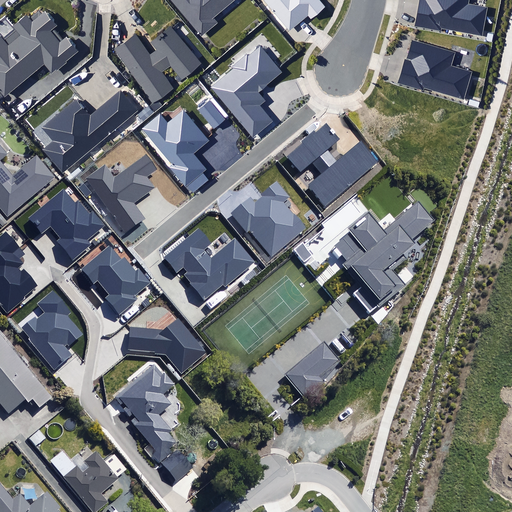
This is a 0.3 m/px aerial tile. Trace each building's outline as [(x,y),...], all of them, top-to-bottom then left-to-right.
[(231,0),(172,0),(201,35),(217,22),(212,16),(231,0)] [(310,16),(325,4),(321,0),(265,0),(289,28),(308,13),(310,16)] [(466,0),(419,0),(415,23),(439,27),(440,25),(480,32),(485,6),(466,2),(466,0)] [(56,24),(42,7),(30,18),(26,13),(16,22),(8,13),(0,20),(0,31),(2,34),(0,35),(0,87),(5,94),(44,61),(52,71),(78,49),(66,35),(62,38),(52,27),(56,24)] [(199,62),(172,24),(151,39),(158,49),(152,53),(137,32),(115,48),(152,100),(173,86),(162,69),(171,63),(180,76),(199,62)] [(453,51),(411,38),(398,80),(461,100),(470,70),(449,64),(453,51)] [(211,87),(253,138),(272,121),(259,105),(265,100),(258,92),(282,72),(260,46),(248,56),(247,54),(231,67),(233,69),(211,87)] [(138,109),(121,89),(91,114),(77,98),(43,126),(54,140),(44,148),(63,171),(138,109)] [(198,110),(213,129),(225,119),(209,100),(198,110)] [(187,186),(193,193),(208,180),(202,173),(206,169),(193,154),(209,140),(183,110),(167,123),(160,114),(142,129),(172,164),(168,167),(185,188),(187,186)] [(308,185),(324,205),(378,161),(362,142),(337,162),(326,149),(339,139),(326,124),(315,133),(314,131),(301,141),(303,143),(287,156),(300,172),(312,162),(322,174),(308,185)] [(0,164),(0,162),(6,158),(0,151),(0,212),(6,220),(54,180),(36,159),(12,179),(0,164)] [(86,179),(125,233),(145,219),(134,203),(156,188),(148,176),(157,170),(146,154),(114,177),(105,165),(86,179)] [(250,231),(271,257),(306,228),(294,213),(293,214),(283,202),(290,197),(277,182),(261,194),(263,196),(255,203),(250,197),(230,213),(247,233),(250,231)] [(57,241),(73,259),(91,244),(88,240),(105,226),(92,211),(90,214),(78,200),(76,202),(63,187),(27,218),(41,235),(50,227),(60,238),(57,241)] [(344,232),(347,236),(329,252),(360,287),(350,296),(368,316),(401,287),(390,274),(404,261),(399,256),(409,248),(406,245),(432,223),(415,205),(397,221),(390,213),(377,224),(367,212),(344,232)] [(190,284),(204,301),(223,285),(225,287),(255,262),(235,237),(211,257),(206,250),(213,244),(199,227),(163,257),(177,273),(184,267),(188,272),(185,275),(191,282),(190,284)] [(0,303),(7,312),(39,286),(24,268),(21,270),(19,268),(24,263),(20,259),(26,254),(6,231),(0,236),(0,303)] [(299,244),(289,252),(301,266),(311,257),(299,244)] [(105,299),(119,315),(139,299),(136,296),(152,282),(139,267),(135,270),(125,257),(122,260),(110,246),(81,269),(94,283),(98,280),(110,295),(105,299)] [(313,274),(327,263),(320,253),(306,265),(313,274)] [(29,339),(55,370),(73,355),(66,346),(68,345),(69,347),(84,334),(68,315),(71,313),(53,291),(38,303),(45,312),(37,319),(35,317),(22,328),(30,338),(29,339)] [(166,354),(181,373),(206,353),(178,318),(164,330),(130,327),(128,350),(155,352),(155,354),(166,354)] [(0,407),(7,415),(23,402),(26,406),(30,402),(37,410),(51,398),(26,367),(24,369),(0,340),(0,407)] [(339,365),(322,344),(282,377),(300,398),(339,365)] [(160,464),(176,483),(194,468),(178,448),(173,453),(169,448),(176,442),(168,433),(171,430),(158,415),(171,404),(163,394),(175,384),(166,374),(163,375),(154,365),(116,397),(133,419),(131,421),(150,444),(143,449),(158,466),(160,464)] [(204,374),(181,376),(182,393),(205,391),(204,374)] [(115,415),(81,376),(67,388),(101,427),(115,415)] [(75,470),(61,453),(49,463),(88,511),(98,511),(106,506),(99,496),(115,483),(93,455),(75,470)] [(12,503),(0,488),(0,511),(54,511),(57,509),(44,495),(28,508),(19,497),(12,503)]
